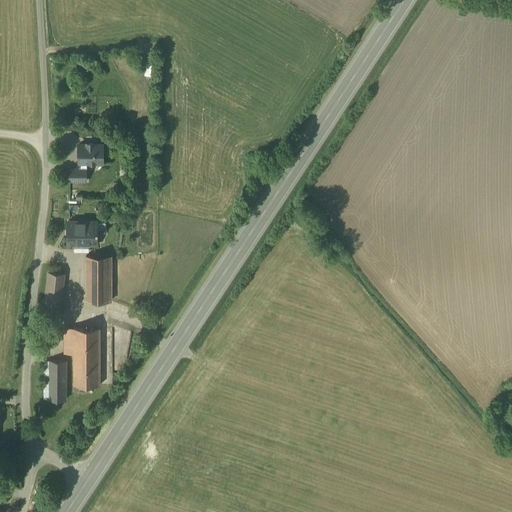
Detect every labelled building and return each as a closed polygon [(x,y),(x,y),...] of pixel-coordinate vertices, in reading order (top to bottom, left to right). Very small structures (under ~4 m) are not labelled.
[(110,146),(83,146),(83,167),(73,167),(73,184),(93,184),(93,168),(110,168),(110,146)] [(97,223),(67,223),(68,244),(74,244),(89,244),(97,244),(97,223)] [(119,258),(95,258),(95,303),(119,303),(119,258)] [(67,284),(49,283),(47,317),(65,318),(67,284)] [(105,330),(70,329),(70,361),(49,361),(49,401),(70,401),(71,385),(105,385),(105,330)]
